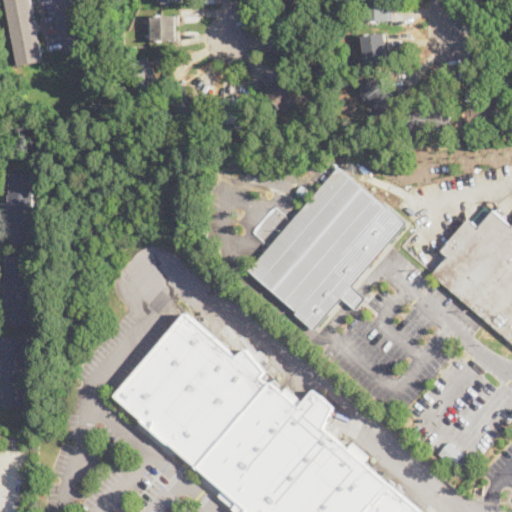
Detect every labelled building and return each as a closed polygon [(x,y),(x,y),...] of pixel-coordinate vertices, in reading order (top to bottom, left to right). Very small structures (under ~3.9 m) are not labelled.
[(33,0),(44,60),(20,65),(7,0),(33,0)] [(306,0),(308,15),(288,18),(285,0),(306,0)] [(390,0),(391,20),(368,21),(367,0),(390,0)] [(154,41),(154,16),(177,15),(178,40),(154,41)] [(389,60),(366,62),(364,35),(387,33),(389,60)] [(311,35),(309,61),(286,59),(289,34),(311,35)] [(163,88),(145,97),(131,65),(149,57),(163,88)] [(401,101),(380,114),(364,89),(383,75),(401,101)] [(302,94),(284,111),(268,94),(286,77),(302,94)] [(325,94),(318,91),(321,84),(328,87),(325,94)] [(204,104),(191,122),(171,106),(183,89),(204,104)] [(249,122),(226,124),(224,100),(247,98),(249,122)] [(500,99),(500,101),(507,100),(511,119),(511,123),(509,125),(508,121),(502,123),(501,120),(478,124),(479,128),(475,129),(476,132),(470,134),(465,109),(472,107),(471,105),(500,99)] [(451,111),(450,132),(440,132),(440,130),(417,129),(417,132),(413,132),(413,136),(408,136),(408,111),(415,111),(416,108),(445,109),(444,111),(451,111)] [(388,208),(390,205),(409,222),(355,286),(362,292),(369,298),(358,310),(351,305),(344,298),(318,328),(251,270),(310,202),(298,192),(303,186),(315,196),(340,167),(388,208)] [(36,173),(37,194),(35,194),(36,222),(37,222),(38,243),(12,244),(13,173),(36,173)] [(511,341),(435,274),(450,257),(443,251),(470,219),(480,228),(495,210),(511,225),(511,341)] [(33,325),(12,325),(12,255),(32,255),(33,276),(31,276),(31,304),(33,304),(33,325)] [(238,357),(248,349),(267,372),(261,377),(270,384),(272,382),(284,392),(288,387),(303,400),(315,390),(335,407),(325,428),(349,449),(353,443),(369,456),(364,462),(389,484),(390,483),(423,511),(240,511),(221,495),(225,491),(172,443),(171,444),(143,421),(144,419),(119,397),(188,314),(238,357)] [(29,386),(29,408),(12,407),(12,337),(29,337),(29,358),(27,358),(27,386),(29,386)]
